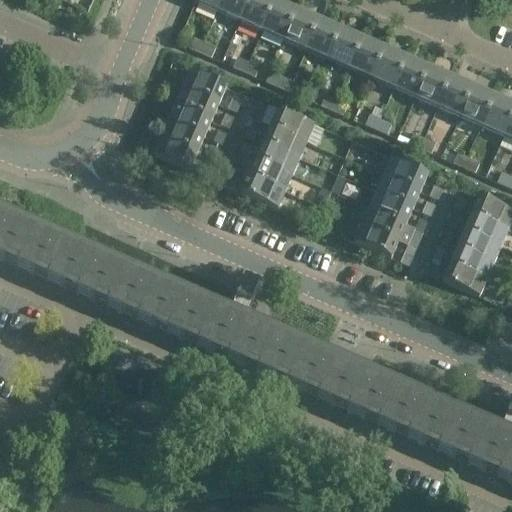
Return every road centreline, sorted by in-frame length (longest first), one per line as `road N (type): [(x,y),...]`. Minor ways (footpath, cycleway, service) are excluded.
road 1 (unclassified): [(509,374),(113,204),(75,147)]
road 2 (unclassified): [(119,78),(0,22)]
